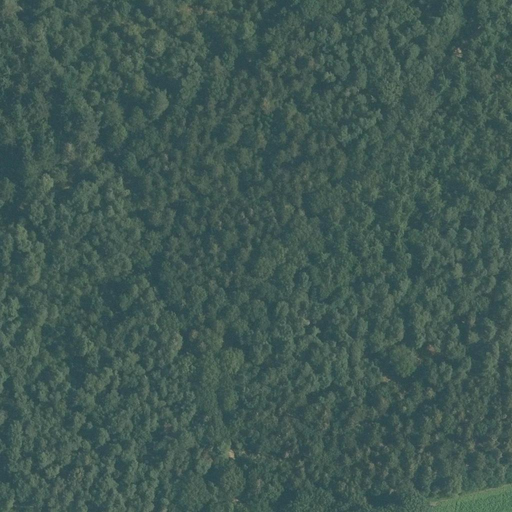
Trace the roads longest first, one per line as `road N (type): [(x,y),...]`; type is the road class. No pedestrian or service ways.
road 1 (track): [(429,94),(238,318),(224,415),(234,505)]
road 2 (track): [(111,150),(198,383),(224,415)]
road 3 (track): [(111,150),(335,0)]
road 4 (track): [(13,0),(111,150)]
road 5 (track): [(367,511),(511,480)]
road 6 (track): [(234,505),(366,511)]
road 7 (track): [(505,0),(429,94)]
